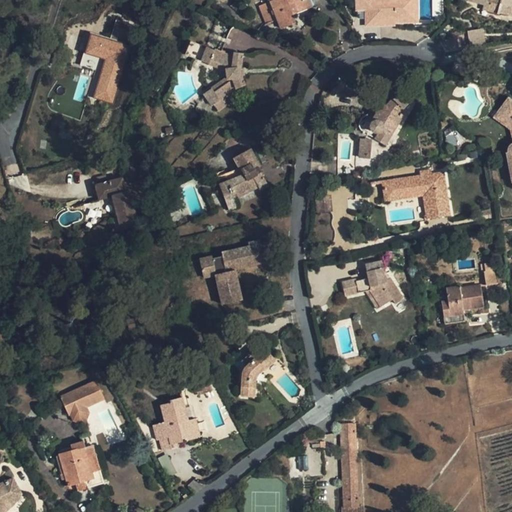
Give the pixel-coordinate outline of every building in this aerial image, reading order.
[(281,30),(292,25),(289,17),(292,16),(312,8),(308,0),(266,0),(268,4),(261,7),(268,25),(278,21),(281,30)] [(417,25),(416,0),(385,0),(385,2),(376,2),(376,0),(356,0),(357,10),(367,10),(368,26),(417,25)] [(511,0),(467,0),(467,1),(483,6),(488,7),(487,12),(511,18),(511,16),(511,0)] [(485,48),(482,31),(468,33),(471,51),(485,48)] [(93,98),(113,103),(130,45),(90,34),(84,53),(104,59),(93,98)] [(187,55),(193,41),(191,40),(185,54),(187,55)] [(250,71),(252,57),(234,54),(233,59),(193,41),(187,55),(226,73),(226,79),(227,84),(214,93),(211,89),(204,95),(212,106),(215,105),(219,111),(228,105),(224,98),(236,90),(244,87),(241,78),(240,70),(243,70),(250,71)] [(214,93),(227,84),(226,79),(211,89),(214,93)] [(386,107),(385,106),(382,111),(379,110),(374,119),(374,122),(372,123),(370,127),(371,132),(375,134),(379,133),(383,132),(386,134),(388,132),(393,134),(403,117),(399,114),(413,101),(402,90),(386,107)] [(507,155),(511,178),(511,99),(511,98),(500,112),(511,120),(511,145),(510,148),(509,151),(509,154),(507,155)] [(511,120),(500,112),(496,118),(511,129),(511,120)] [(445,133),(447,140),(447,138),(448,137),(450,135),(452,135),(455,135),(456,135),(457,136),(459,138),(460,140),(460,143),(459,144),(458,146),(459,146),(465,142),(454,127),(445,133)] [(360,138),(357,157),(369,159),(372,140),(360,138)] [(235,158),(239,167),(242,174),(228,182),(218,187),(231,212),(240,207),(236,200),(235,196),(256,186),(258,189),(259,190),(267,186),(261,173),(257,175),(255,171),(259,169),(260,168),(251,150),(235,158)] [(242,174),(239,167),(225,174),(228,182),(242,174)] [(401,195),(424,192),(425,196),(426,206),(432,205),(434,218),(440,217),(440,212),(445,212),(444,204),(446,204),(443,187),(428,190),(427,184),(431,183),(430,175),(382,182),(385,202),(402,199),(401,195)] [(122,179),(96,186),(99,201),(112,197),(113,201),(115,200),(116,204),(114,205),(118,217),(113,219),(116,231),(121,230),(138,225),(130,192),(126,193),(122,179)] [(235,196),(236,200),(258,189),(256,186),(235,196)] [(434,218),(432,205),(426,206),(428,219),(434,218)] [(241,301),(235,278),(230,279),(228,273),(234,272),(233,270),(263,263),(258,241),(246,244),(247,247),(220,254),(221,257),(211,260),(210,258),(198,261),(202,279),(214,276),(221,306),(241,301)] [(366,265),(367,273),(372,272),(373,278),(368,279),(356,282),(355,280),(341,283),(344,297),(366,293),(371,293),(383,307),(394,299),(397,303),(405,297),(391,278),(388,280),(384,275),(382,269),(383,268),(382,262),(366,265)] [(486,285),(496,284),(493,264),(480,266),(482,274),(484,273),(486,285)] [(391,278),(383,268),(382,269),(384,275),(388,280),(391,278)] [(508,283),(496,284),(497,293),(510,291),(508,283)] [(461,287),(446,289),(447,301),(442,302),(445,324),(464,322),(464,310),(483,307),(480,286),(461,289),(461,287)] [(371,293),(366,293),(379,311),(383,307),(371,293)] [(246,363),(243,365),(246,368),(242,374),(241,395),(254,396),(255,379),(256,376),(262,371),(263,371),(274,362),(265,351),(260,355),(256,350),(244,360),(246,363)] [(202,389),(208,387),(208,386),(203,373),(191,377),(197,394),(203,392),(202,389)] [(89,386),(88,385),(73,392),(75,394),(61,401),(68,417),(70,416),(73,422),(79,424),(86,421),(89,413),(86,408),(104,399),(96,383),(89,386)] [(189,421),(183,399),(170,402),(170,404),(160,407),(165,424),(153,427),(157,442),(160,442),(162,452),(182,447),(180,443),(201,438),(196,419),(189,421)] [(347,424),(346,421),(343,421),(343,425),(340,425),(341,456),(355,456),(354,424),(347,424)] [(72,446),(72,448),(73,451),(59,455),(60,457),(57,458),(62,475),(61,476),(63,480),(67,479),(69,486),(76,484),(78,491),(104,483),(93,446),(85,448),(83,443),(72,446)] [(355,456),(341,456),(342,489),(357,489),(355,456)] [(22,494),(14,479),(6,482),(16,501),(22,494)] [(0,511),(1,511),(5,507),(6,507),(7,508),(8,508),(9,508),(10,508),(16,501),(6,482),(0,484),(0,511)] [(357,489),(342,489),(342,509),(340,509),(340,511),(361,511),(362,508),(357,508),(357,489)]
